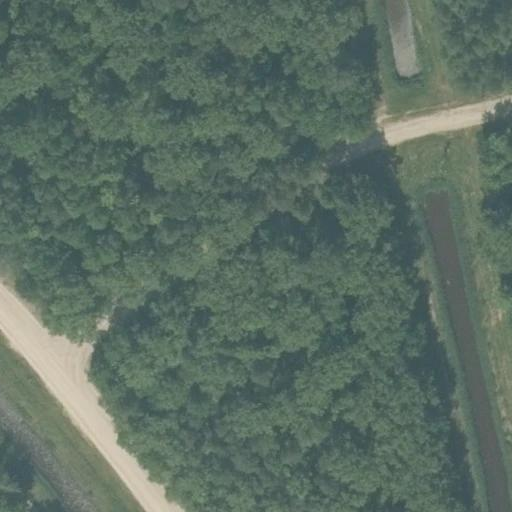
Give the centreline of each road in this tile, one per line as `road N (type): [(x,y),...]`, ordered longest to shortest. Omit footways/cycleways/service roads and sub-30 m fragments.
road 1 (unknown): [(49,365),(207,236),(363,148),(511,94)]
road 2 (track): [(0,312),(163,511)]
